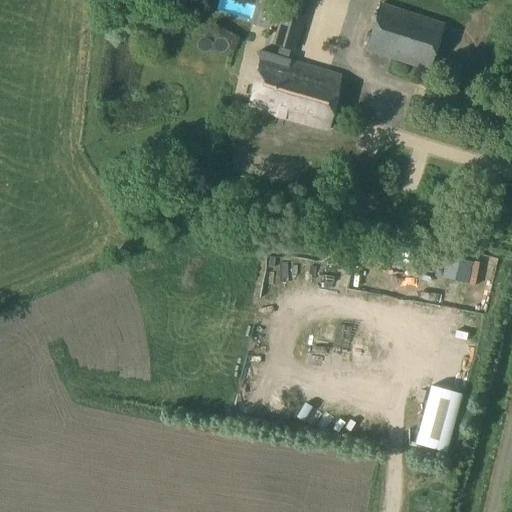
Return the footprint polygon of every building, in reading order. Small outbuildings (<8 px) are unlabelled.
[(333,71),(286,58),(289,50),(294,51),(308,0),(284,0),(272,45),(277,46),(274,55),(260,50),(256,68),(255,69),(246,109),(328,132),(332,116),(333,115),(338,92),(337,92),(341,74),(333,71)] [(379,3),(364,51),(390,59),(429,71),(444,24),(379,3)] [(236,245),(207,242),(206,264),(233,267),(236,245)] [(465,283),(470,262),(469,262),(448,257),(447,256),(442,278),(444,278),(465,283)] [(170,310),(140,307),(135,337),(143,337),(142,347),(195,353),(202,303),(171,299),(170,310)] [(415,444),(445,452),(461,394),(430,386),(415,444)]
